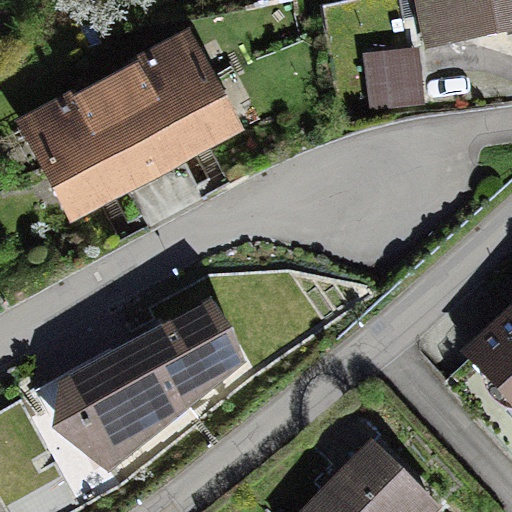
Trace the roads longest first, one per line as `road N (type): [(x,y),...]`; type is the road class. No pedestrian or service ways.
road 1 (residential): [(0,355),(195,250),(394,172)]
road 2 (residential): [(378,341),(144,511)]
road 3 (residential): [(511,503),(378,341)]
road 4 (residential): [(511,229),(378,341)]
